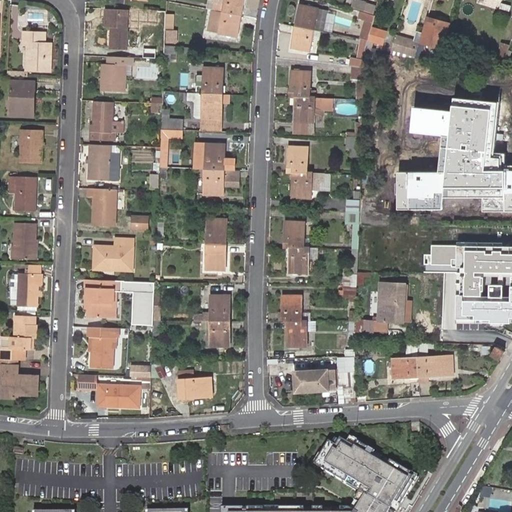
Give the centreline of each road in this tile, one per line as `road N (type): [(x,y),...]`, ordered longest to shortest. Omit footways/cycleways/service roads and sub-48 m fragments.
road 1 (residential): [(56,0),(70,16),(72,47),(59,431)]
road 2 (residential): [(274,0),(266,35),(256,422)]
road 3 (residential): [(59,431),(256,422)]
road 4 (residential): [(256,422),(415,409)]
road 5 (secondary): [(439,511),(504,405)]
